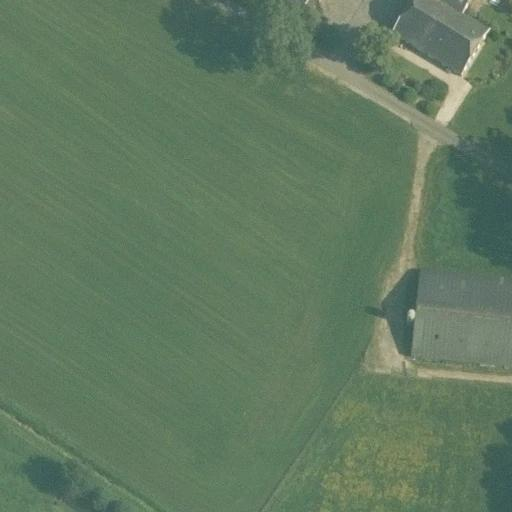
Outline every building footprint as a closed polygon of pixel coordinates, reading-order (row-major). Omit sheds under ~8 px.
[(274,0),(301,16),(311,0),(274,0)] [(488,34),(462,18),(431,0),(415,0),(392,38),(460,79),(488,34)] [(431,0),(462,18),(472,0),(431,0)] [(511,371),(511,282),(421,273),(411,360),(511,371)] [(66,494),(61,504),(77,511),(102,511),(103,511),(66,494)]
